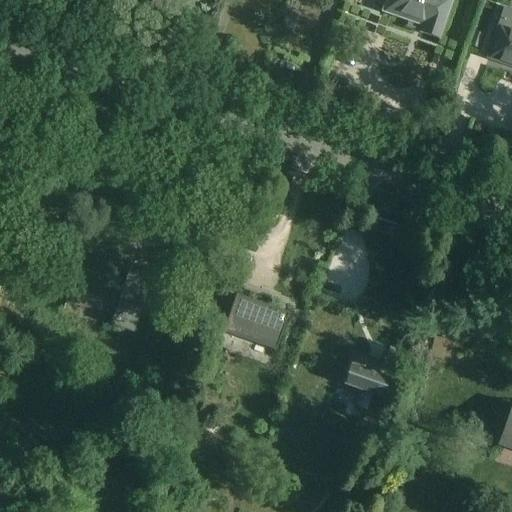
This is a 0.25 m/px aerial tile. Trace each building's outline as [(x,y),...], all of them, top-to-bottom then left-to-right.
[(424,38),(444,45),(458,0),(388,0),(384,15),(427,29),(424,38)] [(490,63),(511,70),(511,10),(509,9),(490,63)] [(65,309),(139,336),(160,280),(132,270),(129,279),(83,262),(65,309)] [(237,297),(224,335),(274,354),(288,315),(237,297)] [(379,407),(383,394),(398,399),(412,354),(387,347),(380,371),(353,363),(346,385),(360,390),(357,400),(379,407)] [(511,417),(502,443),(511,447),(511,417)]
